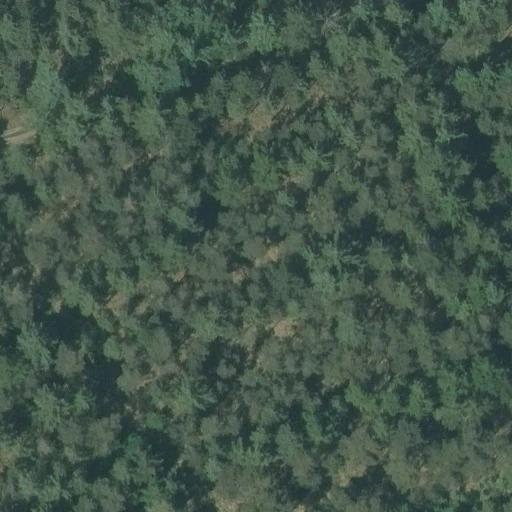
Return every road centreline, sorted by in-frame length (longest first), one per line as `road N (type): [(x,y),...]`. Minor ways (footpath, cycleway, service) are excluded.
road 1 (track): [(511,418),(229,505),(64,334),(0,232)]
road 2 (track): [(0,134),(369,0)]
